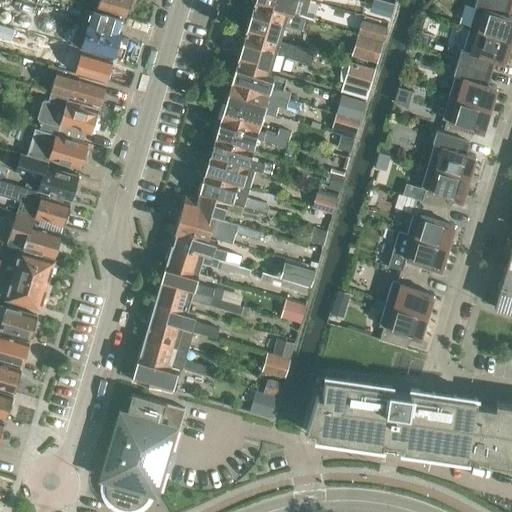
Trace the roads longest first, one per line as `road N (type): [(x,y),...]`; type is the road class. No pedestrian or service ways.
road 1 (unclassified): [(184,0),(118,229),(123,267),(64,473),(51,484)]
road 2 (residential): [(511,147),(442,376),(511,388)]
road 3 (secondary): [(406,511),(344,502),(273,511)]
